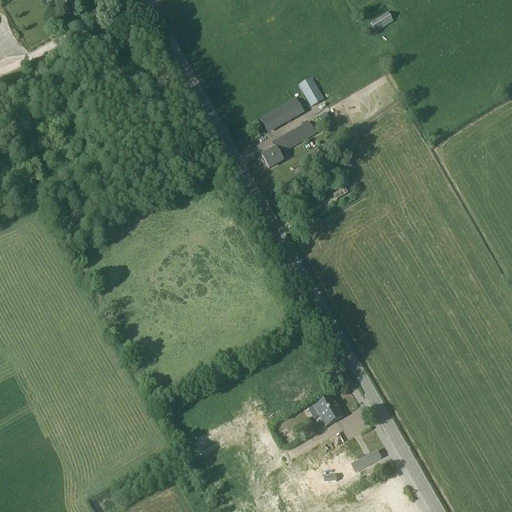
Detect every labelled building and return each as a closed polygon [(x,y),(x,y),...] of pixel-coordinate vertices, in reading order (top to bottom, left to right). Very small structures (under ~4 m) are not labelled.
[(376,33),(393,22),(387,13),(371,24),(376,33)] [(311,80),(299,87),(311,107),(323,100),(311,80)] [(295,99),(260,119),(267,132),(302,112),(295,99)] [(279,156),(315,135),(308,122),(271,143),(274,149),(262,156),(269,169),(282,161),(279,156)] [(336,200),(348,194),(344,188),(333,195),(336,200)] [(338,411),(331,397),(314,407),(316,406),(320,413),(318,414),(326,427),(342,417),(340,418),(337,412),(338,411)] [(318,430),(321,428),(315,417),(312,419),(318,430)] [(292,511),(358,480),(336,436),(247,480),(244,474),(266,463),(253,437),(215,456),(222,470),(201,481),(216,511),(292,511)] [(384,511),(379,499),(351,511),(384,511)]
